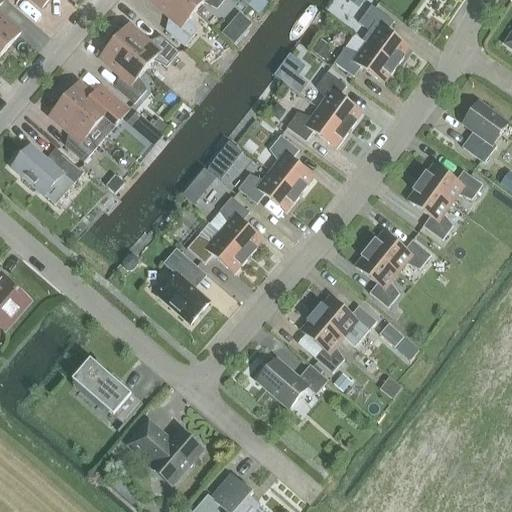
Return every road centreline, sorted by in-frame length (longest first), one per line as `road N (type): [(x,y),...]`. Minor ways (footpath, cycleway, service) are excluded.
road 1 (residential): [(194,390),(337,223),(457,53)]
road 2 (unclassified): [(194,390),(0,223)]
road 3 (residential): [(0,124),(107,0)]
road 4 (unclassified): [(316,496),(194,390)]
